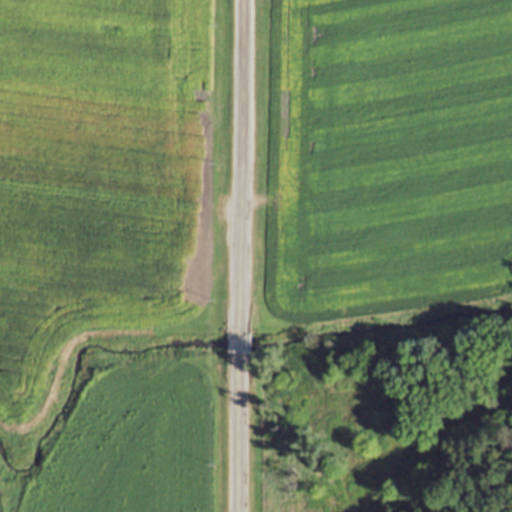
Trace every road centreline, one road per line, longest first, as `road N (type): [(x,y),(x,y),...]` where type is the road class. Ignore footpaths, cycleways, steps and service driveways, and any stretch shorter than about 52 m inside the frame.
road 1 (secondary): [(240,329),(244,0)]
road 2 (secondary): [(238,511),(240,364)]
